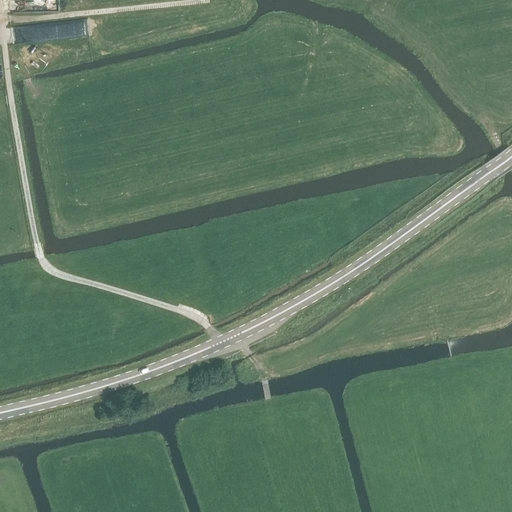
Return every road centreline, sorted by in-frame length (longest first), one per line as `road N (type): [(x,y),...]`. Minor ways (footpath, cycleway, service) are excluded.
road 1 (secondary): [(0,413),(125,381),(222,344),(341,280),(511,155)]
road 2 (track): [(511,161),(442,75),(353,0)]
road 3 (track): [(199,0),(0,23)]
